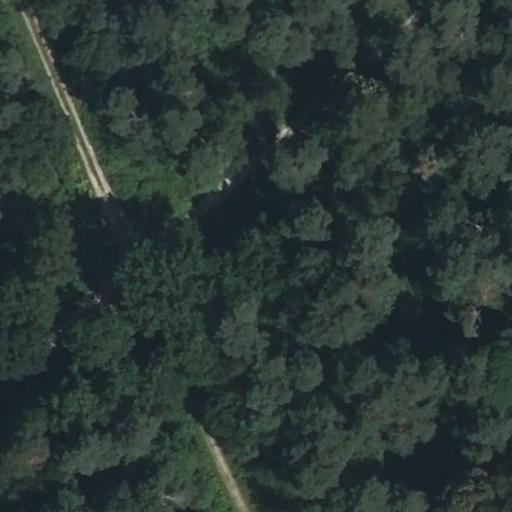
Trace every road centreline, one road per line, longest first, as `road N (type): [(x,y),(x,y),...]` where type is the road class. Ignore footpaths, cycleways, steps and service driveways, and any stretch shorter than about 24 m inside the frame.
road 1 (track): [(438,0),(0,383)]
road 2 (track): [(30,0),(222,511)]
